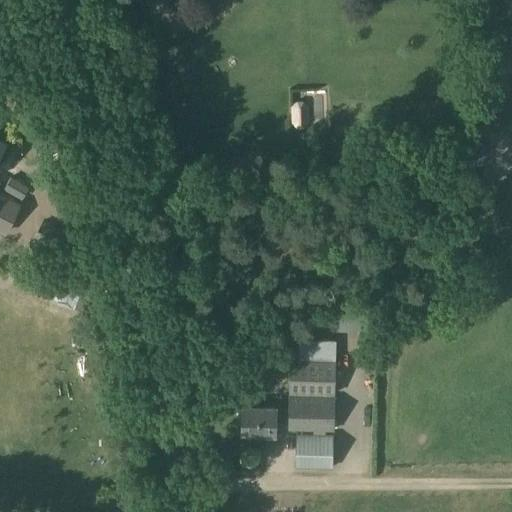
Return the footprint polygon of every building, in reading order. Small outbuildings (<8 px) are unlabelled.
[(0,59),(0,60),(11,18),(13,18),(18,0),(3,0),(0,7),(0,59)] [(0,137),(0,163),(10,143),(0,137)] [(70,166),(48,171),(52,192),(49,192),(57,230),(82,225),(84,233),(90,232),(80,185),(75,187),(70,166)] [(21,198),(28,186),(12,176),(5,187),(21,198)] [(0,225),(4,227),(17,203),(0,193),(0,225)] [(38,221),(30,236),(54,248),(61,232),(38,221)] [(75,260),(63,263),(65,275),(78,273),(75,260)] [(40,271),(33,291),(81,310),(89,289),(40,271)] [(338,305),(337,327),(360,328),(360,306),(338,305)] [(288,354),(299,355),(300,345),(289,345),(288,354)] [(454,401),(490,401),(491,361),(354,360),(354,400),(429,400),(429,402),(454,402),(454,401)] [(292,361),(291,394),(335,395),(336,362),(292,361)] [(243,408),(242,433),(276,434),(276,430),(334,431),(335,399),(291,398),(290,410),(277,410),(277,409),(243,408)] [(296,435),(295,468),(333,469),(333,436),(296,435)] [(353,438),(353,454),(491,454),(491,438),(353,438)] [(255,488),(255,511),(424,511),(425,479),(392,479),(392,489),(255,488)]
